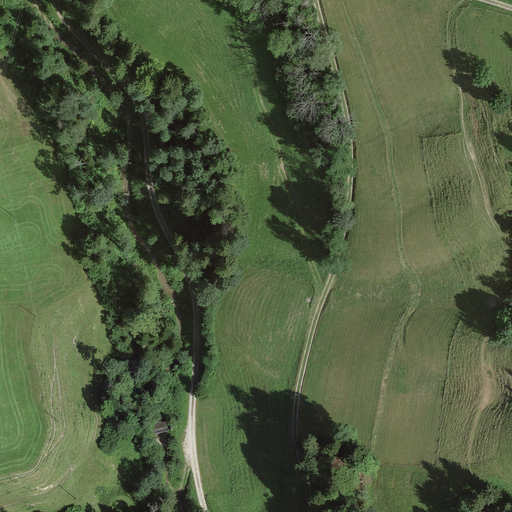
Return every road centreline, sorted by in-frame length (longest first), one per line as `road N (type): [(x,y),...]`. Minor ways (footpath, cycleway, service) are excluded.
road 1 (track): [(209,511),(194,429),(195,306),(149,196),(142,115),(54,0)]
road 2 (track): [(309,511),(295,412),(314,321),(348,232),(358,145),(351,96),(316,0)]
road 3 (track): [(224,0),(322,298)]
